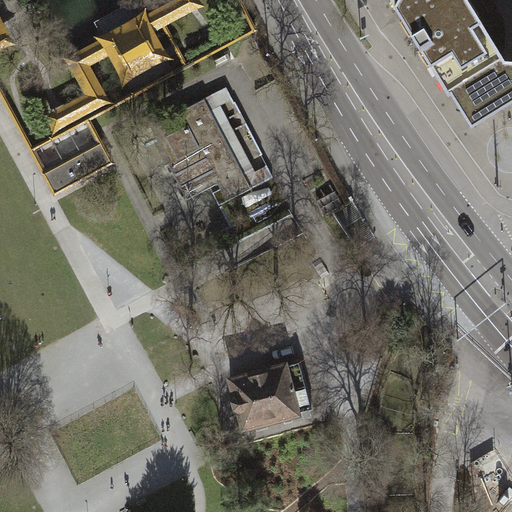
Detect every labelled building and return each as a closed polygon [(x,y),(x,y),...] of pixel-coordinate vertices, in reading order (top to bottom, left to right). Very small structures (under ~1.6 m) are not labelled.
[(47,124),(51,135),(111,101),(90,64),(108,54),(119,75),(121,85),(130,77),(146,68),(171,57),(166,51),(154,30),(164,23),(194,8),(199,6),(205,4),(201,0),(171,0),(142,14),(141,12),(101,33),(95,37),(96,39),(61,57),(67,63),(70,67),(84,93),(62,105),(55,108),(50,111),(47,113),(39,114),(47,124)] [(511,60),(504,60),(467,0),(391,0),(449,93),(451,91),(472,125),(511,99),(511,60)] [(0,47),(1,47),(15,41),(4,23),(0,14),(0,47)] [(200,99),(146,127),(183,199),(213,183),(216,189),(209,192),(215,205),(247,189),(246,187),(267,176),(262,167),(241,178),(200,99)] [(51,187),(54,192),(112,162),(101,142),(43,172),(51,187)] [(235,411),(239,428),(294,413),(308,409),(296,361),(226,379),(230,396),(227,401),(229,409),(235,411)]
